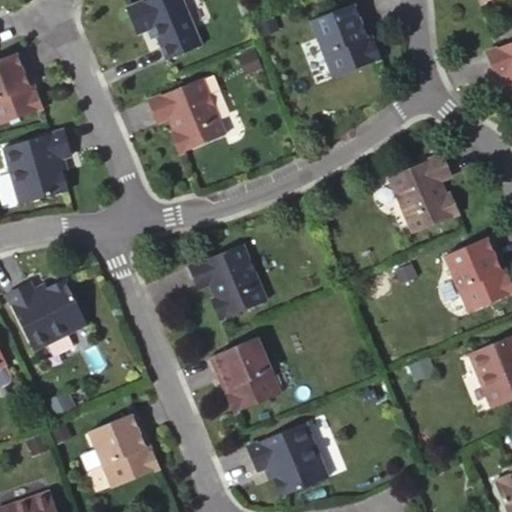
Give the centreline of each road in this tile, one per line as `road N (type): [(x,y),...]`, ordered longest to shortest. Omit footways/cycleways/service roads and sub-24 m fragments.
road 1 (residential): [(423,93),(291,183),(216,212),(133,217)]
road 2 (residential): [(109,228),(215,511)]
road 3 (residential): [(133,217),(128,179),(58,17)]
road 4 (residential): [(511,177),(501,154),(423,93)]
